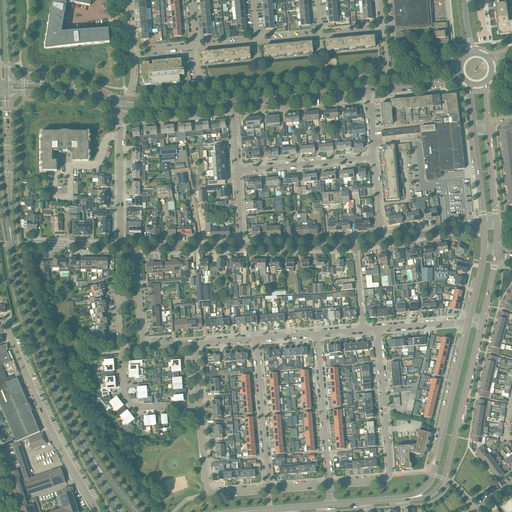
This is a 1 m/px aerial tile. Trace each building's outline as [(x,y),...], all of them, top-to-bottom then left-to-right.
[(45,44),(44,49),(61,47),(61,46),(64,45),(64,47),(69,46),(69,45),(75,44),(75,46),(84,45),(84,44),(86,43),(86,45),(91,44),(91,43),(94,43),(94,44),(99,44),(99,42),(101,42),(101,43),(110,43),(108,29),(103,29),(62,33),(67,2),(80,4),(90,6),(90,0),(54,0),(55,0),(52,0),(51,9),(53,9),(53,12),(50,12),(49,16),(52,17),(51,19),(49,19),(48,24),(51,24),(50,27),(48,26),(46,34),(47,34),(47,36),(46,36),(45,42),(47,42),(47,44),(45,44)] [(395,31),(404,30),(432,28),(432,23),(431,14),(433,13),(432,5),(430,5),(430,1),(431,0),(392,0),(393,8),(392,8),(391,9),(390,10),(389,11),(389,12),(389,13),(389,14),(390,15),(391,16),(392,17),(393,17),(394,17),(395,31)] [(496,5),(499,23),(509,22),(507,8),(506,3),(496,5)] [(499,23),(500,35),(511,33),(511,26),(511,22),(509,22),(499,23)] [(433,44),(448,43),(447,23),(432,23),(432,28),(433,44)] [(397,47),(405,46),(404,30),(395,31),(397,47)] [(149,34),(148,33),(141,34),(142,40),(149,39),(149,37),(154,37),(154,43),(162,42),(161,33),(161,32),(157,32),(157,34),(149,34)] [(374,37),(358,38),(359,48),(375,46),(375,47),(374,37)] [(342,40),(343,49),(359,48),(358,38),(342,40)] [(326,41),(327,52),(327,51),(343,49),(342,40),(326,41)] [(312,43),(296,44),(296,54),(312,52),(312,53),(313,53),(312,43)] [(296,44),(279,46),(280,55),(296,54),(296,44)] [(263,47),(264,58),(265,58),(264,57),(280,55),(279,46),(263,47)] [(250,59),(249,49),(233,50),(234,60),(250,58),(250,59)] [(234,60),(233,50),(217,52),(218,61),(234,60)] [(218,61),(217,52),(201,53),(202,64),(202,63),(218,61)] [(180,87),(191,86),(189,62),(181,63),(181,59),(176,60),(177,62),(174,62),(174,60),(169,61),(169,62),(167,63),(167,61),(162,61),(162,63),(160,63),(159,62),(155,62),(155,64),(152,64),(152,63),(152,66),(149,66),(149,63),(142,63),(141,72),(142,77),(144,85),(151,85),(151,86),(180,83),(180,87)] [(432,107),(434,107),(435,115),(458,113),(456,94),(431,96),(432,107)] [(427,120),(430,116),(429,107),(432,107),(431,96),(424,97),(425,108),(426,116),(427,120)] [(427,120),(426,116),(425,108),(424,97),(417,98),(419,121),(427,120)] [(410,99),(412,122),(419,121),(417,98),(410,99)] [(390,103),(392,125),(393,126),(405,125),(404,123),(402,99),(390,100),(390,103)] [(404,123),(412,122),(410,99),(402,99),(404,123)] [(392,125),(390,103),(380,104),(382,124),(380,125),(380,127),(384,126),(384,125),(392,125)] [(349,108),(350,117),(357,116),(357,118),(362,118),(361,109),(356,109),(356,107),(353,108),(353,106),(349,107),(349,108)] [(442,125),(459,123),(458,113),(435,115),(433,116),(434,120),(442,119),(442,125)] [(253,126),(252,117),(246,118),(246,120),(243,121),(243,127),(247,127),(247,130),(254,129),(253,126)] [(211,129),(211,135),(220,134),(219,128),(219,121),(213,122),(213,129),(211,129)] [(211,129),(208,129),(208,122),(201,123),(202,130),(203,136),(211,135),(211,129)] [(202,130),(201,123),(195,123),(196,130),(194,131),(194,136),(199,136),(199,130),(202,130)] [(294,137),(297,136),(300,136),(303,135),(302,123),(299,123),(299,129),(293,130),(293,133),(294,137)] [(434,126),(420,127),(421,133),(423,149),(426,180),(435,179),(434,178),(435,178),(437,177),(439,174),(439,172),(464,169),(459,123),(442,125),(439,125),(434,126)] [(184,124),(178,125),(179,132),(176,132),(177,138),(185,137),(185,132),(184,124)] [(189,137),(194,136),(194,131),(191,131),(190,124),(184,124),(185,132),(188,131),(189,137)] [(293,133),(292,134),(292,133),(291,132),(290,132),(289,133),(289,134),(287,134),(286,124),(282,125),(283,130),(283,133),(284,137),(288,137),(291,137),(294,137),(293,133)] [(167,126),(167,133),(168,133),(168,139),(177,138),(176,132),(174,133),(173,125),(167,126)] [(511,125),(502,130),(511,206),(511,205),(511,125)] [(167,133),(167,126),(161,127),(161,134),(159,134),(160,143),(160,147),(164,147),(163,139),(165,139),(164,134),(167,133)] [(151,139),(154,139),(154,140),(156,140),(156,144),(160,143),(159,134),(157,134),(156,127),(150,128),(151,139)] [(144,135),(142,136),(142,141),(148,141),(147,139),(151,139),(150,128),(143,128),(144,135)] [(143,146),(142,141),(142,136),(139,136),(139,129),(132,129),(133,137),(136,136),(137,146),(139,146),(143,146)] [(382,137),(402,135),(402,129),(381,131),(382,137)] [(65,151),(65,132),(60,132),(60,133),(57,132),(42,132),(42,134),(41,134),(40,135),(39,136),(39,137),(41,137),(43,137),(42,140),(41,140),(40,140),(40,141),(39,141),(39,142),(41,142),(41,151),(40,151),(40,152),(39,153),(42,153),(42,156),(41,156),(41,161),(40,161),(40,162),(39,162),(39,163),(42,163),(42,166),(41,166),(40,167),(39,168),(39,169),(41,169),(41,171),(41,172),(42,172),(42,171),(57,171),(57,161),(53,161),(53,151),(57,151),(59,151),(59,152),(60,153),(61,153),(61,152),(62,152),(62,151),(65,151)] [(70,132),(65,132),(65,151),(68,151),(68,152),(69,153),(70,153),(70,152),(71,152),(71,151),(73,151),(73,161),(87,161),(87,162),(88,162),(89,162),(89,161),(89,159),(90,159),(90,158),(90,157),(89,157),(87,157),(87,154),(90,154),(90,153),(90,152),(89,151),(89,142),(90,142),(90,141),(90,140),(89,140),(87,140),(87,137),(91,137),(90,136),(90,135),(89,135),(87,135),(87,132),(73,132),(73,133),(70,133),(70,132)] [(241,133),(241,142),(248,141),(251,141),(255,140),(254,137),(245,137),(245,133),(241,133)] [(297,136),(294,137),(291,137),(292,145),(293,148),(289,148),(290,155),(296,155),(296,148),(295,148),(295,144),(295,143),(298,143),(297,136)] [(364,144),(363,137),(359,138),(359,141),(355,142),(356,150),(360,150),(360,148),(363,148),(362,145),(364,144)] [(279,138),(275,138),(275,146),(274,146),(274,150),(271,150),(272,158),(275,158),(276,157),(278,156),(277,149),(280,149),(279,138)] [(281,138),(279,138),(280,149),(282,149),(283,156),(290,155),(289,145),(282,145),(281,138)] [(344,143),(345,150),(351,149),(350,143),(353,143),(353,139),(347,139),(347,140),(344,140),(344,143)] [(261,140),(260,140),(261,146),(261,151),(264,151),(265,158),(267,157),(267,158),(268,159),(272,158),(271,150),(267,150),(267,147),(264,147),(263,140),(261,140)] [(215,150),(225,150),(225,146),(224,146),(224,145),(223,145),(223,142),(223,141),(212,142),(210,142),(203,143),(203,147),(215,147),(215,150)] [(410,151),(410,143),(383,146),(383,150),(382,150),(387,201),(399,200),(394,149),(398,149),(398,152),(410,151)] [(132,148),(132,155),(139,155),(139,151),(145,151),(148,151),(148,146),(143,146),(139,146),(140,148),(132,148)] [(177,154),(176,146),(159,147),(160,150),(161,163),(165,162),(165,163),(168,163),(168,162),(175,161),(174,154),(177,154)] [(132,155),(132,161),(139,161),(139,163),(145,163),(147,163),(147,160),(145,160),(145,158),(143,158),(143,155),(139,155),(132,155)] [(139,163),(139,165),(132,165),(132,172),(139,172),(145,172),(145,163),(139,163)] [(343,191),(342,188),(342,184),(344,183),(344,182),(343,179),(347,178),(346,169),(342,170),(342,171),(340,172),(340,179),(338,179),(339,192),(341,192),(343,191)] [(346,169),(347,178),(350,178),(351,181),(354,181),(354,182),(352,182),(353,186),(348,187),(348,188),(348,191),(349,191),(358,190),(357,187),(356,177),(354,178),(353,170),(351,170),(350,170),(350,169),(346,169)] [(334,172),(332,172),(332,171),(331,171),(328,171),(328,173),(328,177),(328,179),(329,180),(332,180),(332,183),(335,183),(335,184),(334,184),(335,192),(339,192),(338,179),(335,179),(334,172)] [(139,172),(132,172),(132,178),(139,178),(139,180),(145,180),(145,175),(139,175),(139,172)] [(320,191),(320,187),(319,181),(317,181),(316,174),(309,174),(310,182),(314,181),(314,185),(316,184),(317,185),(316,185),(316,192),(320,191)] [(292,184),(291,175),(287,175),(287,177),(284,177),(285,184),(282,184),(283,192),(287,192),(286,187),(288,187),(288,184),(292,184)] [(291,175),(292,184),(295,183),(295,188),(297,188),(298,196),(302,195),(301,187),(298,187),(298,183),(298,176),(291,176),(291,175)] [(213,177),(217,177),(217,180),(207,181),(208,185),(225,184),(225,181),(226,181),(226,179),(227,179),(227,176),(213,177)] [(283,192),(282,184),(282,179),(279,179),(279,177),(277,178),(276,176),(272,177),(272,178),(273,183),(273,185),(277,185),(277,188),(279,188),(280,192),(283,192)] [(108,177),(99,177),(99,187),(109,187),(109,181),(108,181),(108,177)] [(255,190),(262,190),(262,193),(264,192),(264,185),(262,185),(261,179),(254,180),(255,190)] [(131,189),(139,189),(139,186),(145,186),(145,180),(139,180),(139,183),(132,183),(132,189),(131,189)] [(254,180),(247,180),(248,188),(246,188),(246,191),(249,191),(252,191),(255,190),(254,180)] [(172,197),(171,187),(157,189),(158,199),(167,198),(167,203),(173,202),(173,199),(172,197)] [(301,187),(302,195),(311,194),(311,190),(306,191),(305,187),(301,187)] [(139,189),(131,189),(131,194),(132,194),(132,195),(139,195),(139,198),(146,198),(146,194),(145,194),(145,192),(139,192),(139,189)] [(221,190),(217,190),(217,198),(229,197),(229,196),(229,193),(228,193),(228,189),(221,190)] [(108,197),(109,197),(109,194),(102,194),(102,190),(97,190),(97,196),(100,196),(100,206),(107,206),(107,200),(108,200),(108,197)] [(349,191),(348,191),(343,191),(341,192),(342,204),(350,203),(350,201),(349,191)] [(333,192),(330,193),(324,193),(323,193),(322,193),(323,205),(334,204),(333,192)] [(334,204),(342,204),(341,192),(339,192),(335,192),(333,192),(334,204)] [(437,196),(431,197),(434,209),(430,209),(431,218),(431,220),(435,219),(435,218),(435,217),(437,217),(436,208),(439,208),(438,199),(437,196)] [(148,203),(148,198),(146,198),(139,198),(139,200),(132,200),(132,206),(137,206),(143,206),(143,203),(148,203)] [(421,213),(424,212),(425,219),(427,219),(427,220),(428,220),(431,220),(431,218),(430,209),(426,210),(424,201),(423,201),(423,198),(422,198),(418,198),(419,202),(421,210),(421,213)] [(259,200),(255,200),(250,200),(250,202),(249,202),(249,206),(248,206),(249,210),(250,210),(255,210),(257,210),(257,205),(259,205),(263,205),(263,199),(259,200)] [(322,212),(321,200),(312,201),(313,213),(322,212)] [(421,213),(421,210),(419,202),(417,202),(412,203),(413,206),(415,206),(416,212),(412,213),(413,221),(420,220),(418,213),(421,213)] [(405,204),(401,205),(403,215),(406,215),(407,223),(413,221),(412,213),(408,213),(407,209),(406,204),(405,204)] [(398,215),(394,216),(396,225),(402,223),(401,215),(403,215),(401,205),(397,205),(398,211),(397,211),(398,215)] [(396,225),(394,216),(394,213),(391,213),(390,210),(385,211),(385,218),(388,218),(389,226),(396,225)] [(31,229),(33,214),(33,211),(28,211),(27,216),(24,216),(24,221),(27,221),(26,229),(31,229)] [(334,211),(334,217),(334,224),(335,231),(338,231),(338,232),(339,232),(342,232),(342,223),(338,224),(337,217),(338,217),(337,211),(334,211)] [(356,213),(354,214),(354,215),(354,216),(354,218),(354,222),(355,229),(358,229),(358,230),(359,231),(362,231),(362,221),(357,222),(357,218),(356,213)] [(62,231),(62,217),(54,217),(54,231),(62,231)] [(369,217),(366,217),(366,221),(362,221),(362,231),(367,230),(367,229),(367,228),(370,228),(369,221),(369,217)] [(342,223),(342,232),(343,232),(342,230),(350,230),(349,223),(346,223),(345,219),(344,218),(342,218),(342,223)] [(284,222),(284,230),(284,229),(287,229),(287,235),(293,235),(293,227),(290,227),(290,221),(287,221),(287,219),(284,219),(284,222)] [(101,220),(101,227),(99,227),(99,232),(101,232),(101,233),(109,234),(109,232),(110,232),(110,220),(101,220)] [(159,235),(159,221),(152,220),(152,226),(146,226),(146,232),(152,232),(151,235),(159,235)] [(310,220),(306,220),(306,223),(307,223),(307,226),(308,226),(308,235),(318,234),(317,225),(315,225),(315,221),(310,221),(310,220)] [(141,222),(127,221),(126,234),(129,234),(141,235),(141,222)] [(168,227),(168,228),(169,235),(175,235),(175,231),(177,231),(177,226),(176,227),(175,225),(176,225),(176,221),(173,221),(173,222),(173,227),(168,227)] [(90,225),(90,222),(84,222),(84,225),(78,225),(78,222),(73,222),(73,225),(76,225),(76,228),(73,228),(73,236),(79,236),(79,232),(80,232),(80,233),(83,233),(83,232),(83,235),(90,235),(90,228),(89,228),(89,225),(90,225)] [(185,226),(184,235),(192,235),(192,231),(196,231),(195,223),(191,223),(191,225),(185,225),(185,222),(185,226)] [(284,230),(284,222),(280,223),(280,227),(273,227),(273,236),(280,236),(280,230),(284,230)] [(210,237),(230,237),(229,228),(210,228),(210,223),(205,223),(206,232),(210,232),(210,237)] [(263,225),(263,230),(267,230),(267,236),(273,236),(273,227),(267,227),(267,223),(263,223),(263,225)] [(263,232),(263,230),(263,225),(256,225),(256,228),(251,228),(251,236),(260,236),(260,233),(263,232)] [(438,245),(439,251),(442,251),(444,259),(448,258),(449,251),(447,251),(446,243),(438,245)] [(466,248),(459,244),(457,247),(453,245),(452,248),(463,254),(466,248)] [(423,254),(424,261),(428,260),(427,254),(431,253),(433,253),(432,246),(427,247),(424,248),(424,247),(423,247),(425,254),(423,254)] [(422,257),(420,249),(415,250),(414,249),(410,250),(411,250),(406,251),(407,260),(415,259),(416,264),(414,265),(416,276),(417,275),(419,283),(423,282),(422,268),(422,258),(422,257)] [(397,261),(393,261),(394,269),(398,268),(398,264),(404,263),(403,256),(402,251),(399,252),(399,251),(396,252),(395,253),(397,261)] [(380,266),(387,264),(388,264),(387,261),(386,254),(378,256),(379,263),(380,263),(380,266)] [(364,258),(365,263),(362,264),(363,268),(366,268),(366,266),(372,264),(372,262),(371,257),(364,258)] [(53,258),(53,268),(59,268),(59,271),(69,271),(69,270),(69,263),(67,263),(67,259),(60,259),(60,258),(53,258)] [(76,258),(69,258),(69,263),(69,270),(79,270),(79,263),(76,263),(76,258)] [(210,264),(210,271),(210,277),(218,277),(218,272),(220,272),(220,268),(223,268),(223,265),(224,260),(223,260),(223,259),(220,258),(220,260),(217,259),(217,264),(210,264)] [(208,259),(200,259),(200,267),(204,267),(204,271),(208,271),(208,267),(208,259)] [(275,259),(273,259),(272,259),(272,260),(271,260),(271,267),(276,267),(276,271),(282,271),(282,263),(279,263),(279,260),(275,260),(275,259)] [(455,259),(453,265),(457,265),(455,270),(466,273),(468,265),(461,264),(462,261),(455,259)] [(227,262),(227,268),(230,268),(234,268),(234,272),(234,275),(236,275),(237,268),(237,260),(231,260),(231,262),(227,262)] [(309,260),(301,260),(301,263),(298,263),(298,270),(299,273),(301,273),(301,271),(305,271),(306,270),(309,270),(309,260)] [(316,265),(316,267),(322,267),(322,268),(322,274),(329,274),(330,274),(329,263),(326,262),(326,260),(316,260),(316,265)] [(49,261),(40,261),(40,279),(49,279),(49,261)] [(185,263),(180,263),(181,275),(185,275),(185,278),(188,278),(188,270),(191,270),(191,267),(191,262),(188,262),(185,262),(185,263)] [(379,275),(378,266),(374,266),(374,270),(365,271),(366,276),(379,275)] [(435,266),(435,267),(436,281),(446,279),(447,279),(447,276),(448,266),(440,266),(435,266)] [(435,281),(435,267),(432,267),(432,268),(422,268),(423,282),(417,283),(417,293),(418,293),(417,283),(423,282),(426,282),(435,281)] [(382,277),(383,287),(395,285),(393,269),(388,270),(387,270),(388,276),(382,277)] [(448,272),(448,276),(454,277),(453,279),(452,279),(451,284),(463,286),(465,279),(460,278),(458,277),(455,276),(456,272),(448,271),(448,272)] [(201,275),(196,275),(197,283),(196,283),(196,286),(197,302),(212,300),(210,285),(206,286),(202,286),(201,275)] [(350,284),(349,279),(336,280),(336,286),(342,285),(343,291),(353,290),(352,284),(350,284)] [(417,283),(418,293),(427,293),(426,282),(423,282),(417,283)] [(94,292),(105,289),(104,287),(107,286),(106,283),(93,286),(94,292)] [(323,293),(322,284),(313,284),(313,294),(323,293)] [(250,287),(239,287),(239,296),(250,296),(250,287)] [(105,289),(94,292),(91,292),(93,298),(103,295),(103,294),(106,293),(105,289)] [(453,294),(453,296),(461,298),(462,291),(455,290),(453,294)] [(340,298),(340,292),(337,293),(332,294),(333,307),(335,306),(334,298),(340,298)] [(103,295),(93,298),(90,299),(92,304),(94,303),(98,302),(102,301),(101,300),(104,299),(103,295)] [(309,296),(304,295),(305,301),(313,301),(313,304),(313,295),(312,295),(309,296)] [(461,298),(453,296),(452,302),(459,304),(461,298)] [(511,306),(511,300),(506,298),(505,300),(503,299),(502,302),(511,306)] [(254,299),(249,299),(249,302),(254,302),(254,307),(258,307),(258,309),(257,299),(254,299)] [(8,306),(7,300),(1,301),(2,305),(0,304),(0,313),(6,312),(5,307),(8,306),(8,311),(9,311),(8,306)] [(419,305),(419,300),(409,301),(409,312),(417,311),(417,305),(419,305)] [(94,303),(96,309),(106,306),(105,305),(108,304),(107,301),(102,302),(102,301),(98,302),(94,303)] [(459,304),(452,302),(448,301),(447,308),(458,310),(459,304)] [(212,329),(212,327),(211,327),(211,317),(211,316),(210,305),(210,302),(201,303),(202,309),(207,308),(208,315),(204,315),(206,328),(209,328),(210,329),(212,329)] [(397,305),(395,305),(395,310),(397,310),(397,313),(398,313),(398,314),(401,313),(405,312),(405,307),(405,302),(397,302),(397,305)] [(511,311),(511,308),(511,306),(502,302),(501,304),(503,305),(502,308),(511,311)] [(106,306),(96,309),(93,309),(94,315),(105,312),(104,311),(107,310),(106,306)] [(343,311),(344,319),(344,318),(348,318),(348,320),(350,319),(350,318),(349,310),(349,306),(342,307),(343,311)] [(105,312),(94,315),(92,315),(93,321),(96,320),(103,318),(103,316),(105,316),(105,312)] [(509,319),(497,316),(496,319),(499,319),(498,322),(507,324),(509,319)] [(97,326),(107,323),(107,321),(109,320),(109,317),(103,318),(96,320),(97,326)] [(107,323),(97,326),(94,326),(96,332),(106,329),(105,327),(108,327),(107,323)] [(504,334),(506,329),(494,326),(494,329),(496,329),(495,332),(504,334)] [(106,329),(96,332),(93,332),(94,338),(105,336),(104,333),(107,333),(106,329)] [(503,339),(491,336),(491,338),(493,339),(493,342),(502,344),(504,345),(506,340),(503,339)] [(421,338),(421,337),(419,337),(419,338),(420,348),(427,347),(429,338),(425,338),(421,338)] [(442,337),(441,344),(448,346),(450,339),(442,337)] [(335,359),(336,366),(344,365),(343,359),(343,358),(340,358),(340,359),(338,359),(338,353),(341,352),(340,345),(336,345),(336,344),(334,344),(334,346),(335,359)] [(499,355),(500,350),(489,346),(488,349),(490,350),(490,352),(499,355)] [(445,358),(447,352),(439,350),(437,349),(435,356),(445,358)] [(241,353),(242,364),(242,369),(243,374),(253,373),(252,368),(245,369),(245,360),(247,360),(248,360),(247,352),(247,353),(243,353),(243,351),(241,352),(241,353)] [(12,376),(4,379),(0,369),(0,365),(11,361),(7,352),(0,355),(0,405),(2,411),(5,416),(13,437),(15,442),(41,431),(29,403),(28,403),(17,378),(14,380),(12,376)] [(435,356),(435,358),(437,359),(436,362),(444,364),(445,358),(435,356)] [(115,365),(114,363),(114,361),(113,361),(113,360),(108,360),(108,357),(99,358),(99,361),(103,362),(104,362),(105,366),(115,365)] [(181,366),(182,366),(182,365),(181,364),(181,362),(180,362),(180,360),(175,361),(174,358),(166,358),(166,362),(169,363),(169,367),(171,367),(180,366),(181,366)] [(418,366),(420,367),(422,359),(420,359),(413,359),(413,363),(419,363),(418,367),(418,366)] [(128,372),(138,371),(138,367),(139,367),(142,366),(142,360),(133,361),(134,366),(129,366),(129,368),(128,368),(128,370),(128,371),(128,372)] [(283,371),(291,370),(291,367),(290,367),(290,364),(285,365),(285,360),(282,360),(283,365),(283,371)] [(274,362),(275,371),(283,371),(283,365),(279,365),(280,368),(277,368),(277,362),(274,362)] [(442,370),(444,364),(436,362),(434,362),(432,368),(442,370)] [(103,370),(100,371),(100,375),(109,374),(109,371),(114,371),(114,369),(115,367),(115,366),(115,365),(105,366),(103,366),(103,370)] [(170,371),(167,372),(167,376),(178,375),(178,372),(181,372),(181,370),(181,369),(182,368),(182,367),(182,366),(171,367),(169,367),(170,371)] [(441,377),(442,370),(432,368),(431,374),(433,375),(441,377)] [(138,371),(128,372),(128,373),(128,374),(128,375),(129,376),(129,378),(135,377),(135,380),(140,380),(144,380),(146,380),(146,376),(143,375),(140,375),(140,371),(138,371)] [(104,384),(106,383),(116,383),(116,382),(116,380),(115,379),(115,377),(109,378),(109,374),(100,375),(101,379),(103,379),(104,383),(104,384)] [(178,375),(167,376),(168,379),(171,380),(170,384),(173,384),(183,383),(183,382),(183,381),(182,380),(182,379),(181,379),(181,378),(179,378),(179,377),(178,375)] [(420,383),(424,383),(425,380),(427,381),(427,380),(429,380),(430,377),(422,375),(420,383)] [(418,387),(420,379),(417,379),(416,383),(411,384),(411,388),(418,387)] [(433,379),(431,385),(439,387),(440,381),(433,379)] [(116,383),(106,383),(106,387),(105,387),(102,389),(102,397),(106,396),(109,395),(108,392),(110,392),(110,389),(115,388),(115,386),(116,386),(116,385),(116,383)] [(138,393),(147,392),(146,388),(147,388),(151,387),(151,383),(147,383),(142,384),(142,387),(137,388),(137,389),(136,391),(136,393),(138,393)] [(171,388),(168,389),(169,393),(181,392),(181,390),(180,389),(182,389),(182,387),(183,387),(183,386),(183,385),(183,384),(183,383),(173,384),(170,384),(171,388)] [(428,398),(436,399),(437,393),(430,391),(427,391),(425,397),(428,398)] [(138,393),(136,393),(137,395),(137,397),(138,397),(138,399),(143,398),(144,401),(144,404),(152,403),(152,401),(152,397),(148,396),(147,396),(147,392),(138,393)] [(181,392),(169,393),(169,397),(173,397),(174,397),(174,402),(184,401),(184,400),(184,399),(184,398),(184,397),(183,397),(183,395),(181,395),(181,392)] [(102,397),(99,398),(101,401),(101,402),(106,408),(108,407),(110,409),(113,407),(121,401),(120,400),(120,399),(118,398),(117,398),(116,397),(112,400),(110,398),(109,395),(106,396),(102,397)] [(212,401),(213,407),(221,407),(220,400),(224,400),(224,396),(214,397),(214,401),(212,401)] [(121,401),(113,407),(115,410),(114,411),(113,413),(112,414),(114,417),(121,412),(119,409),(123,406),(122,404),(123,404),(122,402),(121,401)] [(433,412),(434,406),(427,404),(423,403),(422,409),(433,412)] [(433,412),(422,409),(422,412),(425,413),(424,416),(431,418),(433,412)] [(124,421),(132,414),(131,414),(130,413),(129,412),(128,412),(127,411),(123,414),(121,412),(114,417),(117,420),(120,418),(121,418),(124,421)] [(365,412),(358,413),(363,412),(363,419),(366,418),(366,420),(372,419),(371,418),(373,418),(372,412),(365,412)] [(132,415),(132,414),(124,421),(126,424),(125,425),(123,428),(125,431),(128,429),(130,432),(133,433),(135,426),(132,425),(130,423),(134,419),(133,418),(133,416),(132,415)] [(167,424),(168,424),(167,414),(166,414),(165,414),(164,414),(163,414),(163,415),(161,415),(162,421),(159,421),(159,429),(163,429),(163,428),(167,428),(167,424)] [(149,415),(147,415),(145,416),(146,417),(144,417),(144,422),(138,423),(139,430),(142,429),(142,431),(145,431),(146,428),(150,427),(150,425),(149,415)] [(150,415),(149,415),(150,425),(154,425),(154,426),(156,430),(159,429),(159,421),(155,421),(155,416),(153,416),(153,415),(152,415),(150,415)] [(15,442),(13,437),(5,440),(2,434),(4,433),(2,428),(0,429),(0,444),(2,444),(3,447),(15,442)] [(429,433),(418,431),(416,436),(419,437),(416,448),(414,448),(414,447),(412,446),(409,446),(398,447),(400,470),(411,469),(411,463),(408,463),(407,452),(411,451),(413,452),(412,453),(424,456),(429,433)] [(47,444),(42,433),(28,439),(32,450),(47,444)] [(217,445),(216,445),(216,451),(229,451),(229,448),(228,448),(227,441),(221,442),(217,442),(217,445)] [(32,478),(20,442),(13,445),(24,480),(23,480),(28,495),(66,483),(61,468),(32,478)] [(477,456),(487,449),(484,445),(476,451),(477,453),(475,454),(477,456)] [(482,459),(490,454),(487,449),(477,456),(478,459),(480,457),(482,459)] [(495,450),(490,454),(482,459),(483,461),(485,460),(487,462),(493,458),(492,456),(497,453),(495,450)] [(489,464),(487,466),(488,468),(501,458),(500,456),(494,460),(493,458),(487,462),(489,464)] [(501,458),(488,468),(489,470),(491,468),(493,471),(499,466),(498,464),(503,461),(501,458)] [(248,463),(248,468),(249,478),(255,477),(255,471),(254,470),(251,470),(251,464),(256,464),(256,460),(247,460),(248,463)] [(222,463),(213,463),(214,467),(218,467),(219,480),(225,480),(224,470),(224,465),(224,462),(222,463)] [(493,471),(495,473),(493,474),(494,476),(507,467),(505,465),(500,468),(499,466),(493,471)] [(508,469),(507,467),(494,476),(495,478),(498,476),(499,479),(505,475),(503,473),(508,469)] [(63,508),(55,511),(53,511),(51,511),(40,511),(36,498),(26,502),(18,478),(20,478),(17,470),(11,473),(13,480),(10,480),(19,505),(19,504),(21,509),(20,509),(21,511),(78,511),(70,487),(62,490),(63,494),(59,496),(63,508)] [(511,511),(511,499),(501,508),(503,511),(511,511)]
